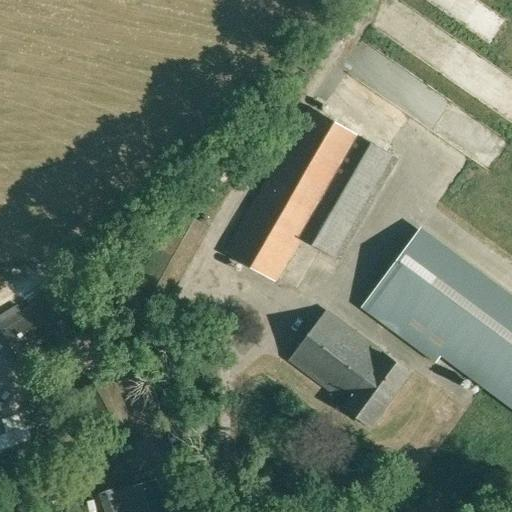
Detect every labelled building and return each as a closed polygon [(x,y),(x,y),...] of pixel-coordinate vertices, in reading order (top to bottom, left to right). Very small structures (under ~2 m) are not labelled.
[(397,157),(309,106),(225,251),(275,280),(300,236),(339,258),(397,157)] [(228,140),(177,189),(197,210),(250,162),(228,140)] [(210,227),(168,203),(124,278),(167,303),(210,227)] [(434,361),(441,351),(483,383),(511,404),(511,299),(420,231),(363,307),(434,361)] [(22,282),(25,291),(41,285),(38,276),(22,282)] [(73,323),(53,292),(0,325),(0,327),(19,357),(73,323)] [(370,424),(409,372),(327,310),(290,358),(336,393),(333,396),(345,405),(344,405),(370,424)] [(132,419),(110,374),(79,390),(102,434),(132,419)] [(174,511),(170,498),(164,476),(116,491),(122,511),(174,511)]
